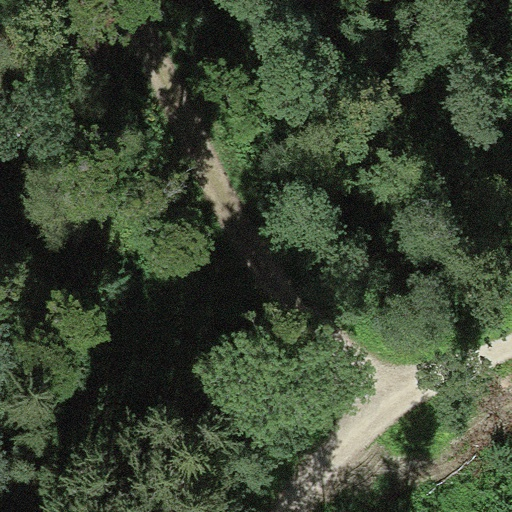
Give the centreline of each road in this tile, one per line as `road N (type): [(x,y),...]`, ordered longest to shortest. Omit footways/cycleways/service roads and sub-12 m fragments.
road 1 (track): [(105,0),(295,329),(374,398)]
road 2 (track): [(511,343),(374,398)]
road 3 (track): [(374,398),(289,511)]
